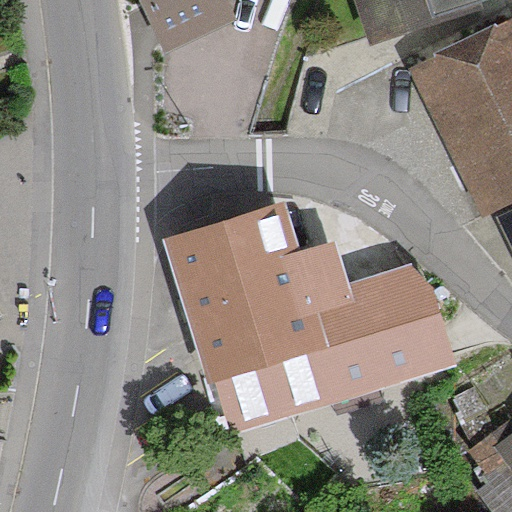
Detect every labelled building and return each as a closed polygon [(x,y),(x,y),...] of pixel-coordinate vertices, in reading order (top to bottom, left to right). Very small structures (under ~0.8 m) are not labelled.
[(136,0),(162,60),(237,29),(224,0),(136,0)] [(353,0),(372,55),(494,14),(489,0),(353,0)] [(511,25),(411,75),(485,225),(493,221),(499,227),(511,220),(511,25)] [(290,212),(167,249),(210,390),(220,387),(235,435),(457,368),(427,268),(344,293),(346,300),(327,305),(319,308),(306,264),(290,212)] [(511,220),(499,227),(511,254),(511,220)] [(327,305),(346,300),(344,293),(331,257),(306,264),(319,308),(327,305)] [(511,420),(469,455),(487,478),(504,464),(511,473),(511,420)]
